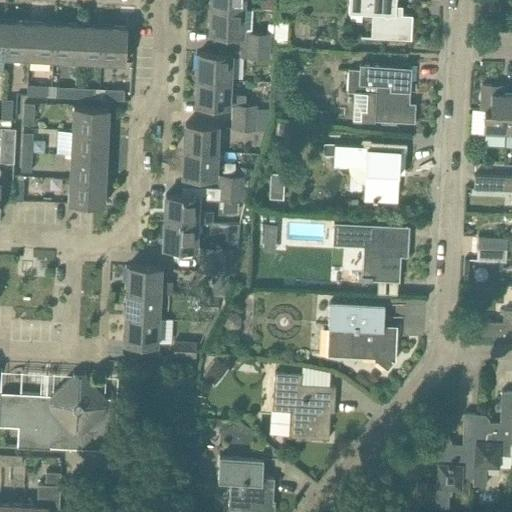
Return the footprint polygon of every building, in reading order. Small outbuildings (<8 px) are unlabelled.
[(211,0),(211,7),(244,8),(244,0),(211,0)] [(262,0),(263,0),(263,9),(275,9),(275,0),(262,0)] [(396,0),(349,0),(349,12),(372,14),(371,36),(412,39),(413,14),(403,14),(403,3),(397,3),(396,0)] [(502,0),(494,0),(486,0),(486,14),(502,14),(502,0)] [(248,34),(247,45),(271,45),(271,32),(253,32),(253,9),(244,9),(244,8),(211,7),(210,32),(248,34)] [(5,55),(29,56),(31,21),(7,20),(5,55)] [(29,56),(53,58),(55,22),(31,21),(29,56)] [(53,58),(77,59),(79,23),(55,22),(53,58)] [(77,59),(101,60),(103,25),(79,23),(77,59)] [(128,26),(103,25),(101,60),(126,61),(128,26)] [(270,57),(271,45),(247,45),(247,56),(270,57)] [(199,51),(198,78),(230,79),(231,53),(199,51)] [(397,133),(398,121),(415,121),(416,102),(407,101),(407,90),(410,90),(412,65),(360,62),(360,69),(348,69),(347,92),(354,92),(356,101),(361,107),(360,119),(382,120),(381,132),(397,133)] [(230,79),(198,78),(196,103),(229,105),(230,79)] [(275,82),(274,100),(289,100),(290,82),(275,82)] [(511,110),(511,92),(493,91),(493,83),(482,82),(481,109),(485,109),(483,133),(505,134),(507,111),(511,110)] [(28,84),(27,95),(47,96),(48,85),(28,84)] [(76,97),(76,87),(57,86),(56,96),(76,97)] [(96,87),(76,87),(76,97),(95,98),(96,87)] [(124,89),(105,88),(105,98),(124,99),(124,89)] [(14,99),(3,98),(2,119),(13,118),(14,99)] [(24,122),(34,123),(35,102),(25,102),(24,122)] [(234,102),(233,115),(257,116),(258,104),(234,102)] [(74,104),(73,129),(108,130),(109,106),(74,104)] [(257,129),(257,116),(233,115),(232,127),(257,129)] [(304,127),(279,122),(277,134),(302,138),(304,127)] [(186,123),(184,148),(217,150),(218,124),(186,123)] [(16,127),(2,127),(1,161),(15,161),(16,127)] [(73,129),(71,153),(107,155),(108,130),(73,129)] [(23,132),(22,151),(33,151),(34,132),(23,132)] [(335,144),(325,143),(324,155),(335,155),(334,164),(366,166),(364,198),(397,200),(399,172),(405,173),(406,146),(335,143),(335,144)] [(217,150),(184,148),(183,175),(216,176),(217,150)] [(32,171),(33,151),(22,151),(21,170),(32,171)] [(71,153),(70,177),(106,179),(107,155),(71,153)] [(219,187),(244,188),(244,175),(221,174),(221,176),(219,187)] [(511,175),(474,174),(474,187),(511,189),(511,175)] [(105,203),(106,179),(70,177),(69,202),(105,203)] [(24,180),(14,180),(13,199),(23,199),(24,180)] [(243,201),(244,188),(219,187),(203,186),(202,198),(243,201)] [(286,187),(273,186),(272,198),(285,199),(286,187)] [(166,194),(165,220),(197,222),(197,223),(213,223),(214,210),(198,210),(199,196),(166,194)] [(197,222),(165,220),(163,246),(196,248),(197,223),(197,222)] [(237,237),(238,222),(218,221),(217,236),(237,237)] [(410,225),(334,221),(333,244),(364,245),(363,275),(358,275),(358,278),(395,279),(397,255),(408,256),(410,225)] [(264,223),(263,235),(275,235),(276,224),(264,223)] [(478,236),(478,247),(507,249),(507,237),(478,236)] [(199,259),(236,260),(236,247),(200,245),(199,259)] [(507,249),(478,247),(477,259),(506,261),(507,249)] [(235,272),(236,260),(199,259),(199,270),(235,272)] [(128,264),(127,290),(160,292),(172,293),(173,281),(161,280),(161,266),(128,264)] [(127,290),(126,316),(159,318),(160,292),(127,290)] [(200,309),(200,310),(219,311),(219,310),(222,310),(230,295),(200,294),(200,295),(200,309)] [(385,304),(330,301),(329,329),(333,329),(332,355),(374,358),(374,360),(377,361),(388,369),(396,359),(397,325),(384,324),(385,304)] [(511,309),(504,309),(503,321),(474,319),(473,332),(511,334),(511,309)] [(230,311),(225,316),(225,325),(229,330),(236,330),(241,325),(241,316),(237,311),(230,311)] [(159,318),(126,316),(125,341),(158,343),(159,318)] [(197,355),(197,341),(174,340),(174,355),(197,355)] [(229,367),(217,357),(204,374),(216,383),(229,367)] [(303,373),(275,371),(273,410),(291,411),(289,436),(329,438),(330,411),(335,411),(336,385),(302,383),(303,373)] [(0,395),(0,444),(49,447),(51,447),(52,436),(82,437),(82,442),(115,444),(117,410),(119,410),(119,397),(105,396),(87,376),(87,375),(73,374),(73,375),(53,393),(20,392),(20,400),(1,399),(1,391),(0,391),(0,395)] [(483,413),(477,413),(474,477),(474,483),(486,484),(487,465),(499,466),(500,454),(511,454),(511,451),(511,390),(502,390),(500,421),(490,420),(489,418),(485,413),(483,413)] [(474,477),(477,413),(464,412),(463,443),(452,443),(452,440),(448,435),(445,435),(439,435),(436,483),(435,504),(435,505),(449,506),(450,487),(463,488),(463,476),(474,477)] [(205,458),(206,448),(195,447),(194,458),(205,458)] [(2,454),(2,464),(21,465),(22,455),(2,454)] [(264,458),(220,455),(218,479),(230,480),(229,508),(273,510),(275,476),(263,476),(264,458)] [(22,503),(21,511),(48,511),(48,509),(59,509),(61,470),(46,470),(46,483),(38,483),(38,504),(22,503)] [(415,503),(435,504),(436,483),(417,482),(415,503)] [(0,511),(21,511),(22,503),(0,502),(0,511)]
